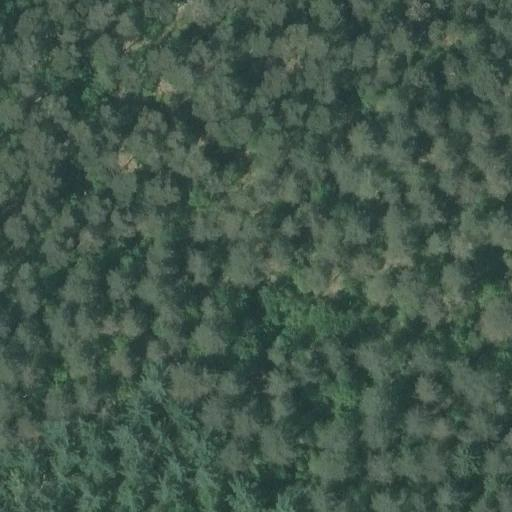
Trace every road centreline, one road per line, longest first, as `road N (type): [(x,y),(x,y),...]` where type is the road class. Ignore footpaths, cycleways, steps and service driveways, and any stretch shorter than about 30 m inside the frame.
road 1 (track): [(511,384),(404,424),(361,432),(272,429),(200,392),(152,344)]
road 2 (track): [(152,344),(61,230),(45,151),(0,83)]
